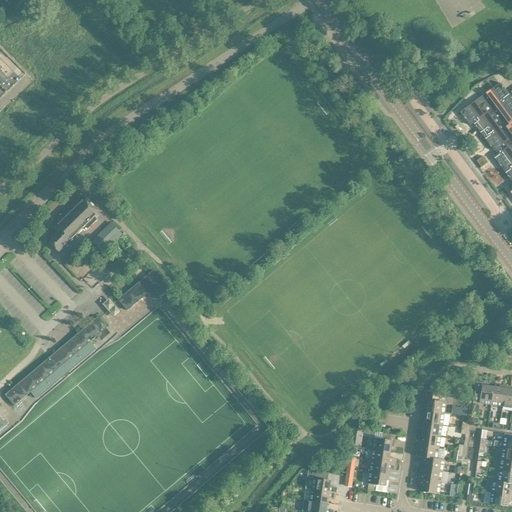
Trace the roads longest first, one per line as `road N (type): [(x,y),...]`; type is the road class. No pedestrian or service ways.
road 1 (tertiary): [(511,261),(318,0)]
road 2 (unclassified): [(69,173),(115,128),(313,0)]
road 3 (unclassified): [(46,150),(100,100),(259,0)]
